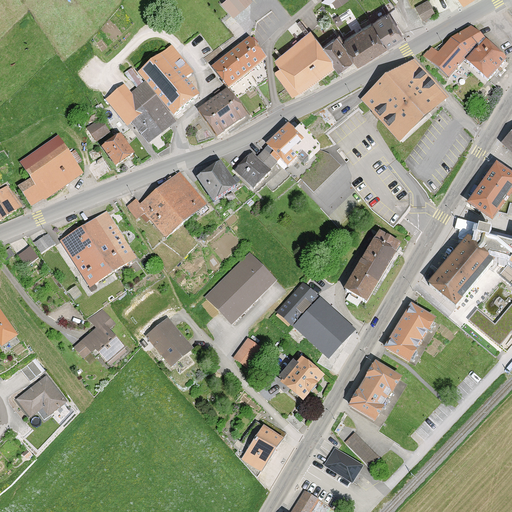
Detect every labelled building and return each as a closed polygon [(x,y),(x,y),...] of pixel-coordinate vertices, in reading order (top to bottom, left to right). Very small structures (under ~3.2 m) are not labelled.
[(227,0),(237,11),(249,0),(227,0)] [(427,0),(415,7),(423,21),(436,14),(427,0)] [(389,11),(372,21),(386,46),(403,35),(389,11)] [(372,21),(342,40),(354,59),(358,63),(386,46),(372,21)] [(431,48),(423,58),(449,81),(464,62),(484,40),(470,28),(449,39),(439,52),(431,48)] [(279,67),(273,72),(292,97),(299,92),(300,93),(335,67),(333,64),(333,58),(324,45),(311,30),(273,59),(279,67)] [(337,35),(324,45),(333,58),(333,64),(335,67),(338,71),(354,59),(342,40),(337,35)] [(245,36),(208,67),(228,88),(265,59),(245,36)] [(464,62),(486,82),(505,60),(484,40),(464,62)] [(193,75),(174,47),(136,72),(144,85),(128,95),(138,109),(156,96),(171,117),(197,100),(185,81),(193,75)] [(360,101),(397,144),(446,100),(413,61),(360,101)] [(138,109),(128,95),(123,87),(104,101),(123,127),(132,121),(149,144),(177,124),(171,117),(156,96),(138,109)] [(228,88),(195,110),(216,140),(248,118),(228,88)] [(109,132),(98,120),(86,130),(97,142),(109,132)] [(288,129),(268,147),(298,179),(300,177),(314,192),(341,168),(330,156),(320,151),(301,131),(295,137),(288,129)] [(511,132),(501,145),(511,154),(511,132)] [(133,156),(119,135),(100,147),(114,168),(133,156)] [(82,175),(58,138),(18,163),(29,180),(17,188),(29,208),(82,175)] [(250,152),(233,168),(254,190),(281,164),(267,149),(257,158),(250,152)] [(217,162),(195,177),(213,203),(235,188),(217,162)] [(511,192),(511,176),(494,164),(466,205),(492,222),(511,192)] [(135,199),(124,207),(136,222),(146,213),(167,239),(207,206),(181,174),(141,206),(135,199)] [(9,187),(0,193),(0,220),(22,208),(9,187)] [(107,213),(60,243),(88,288),(136,258),(107,213)] [(511,249),(490,244),(492,235),(478,231),(476,241),(477,241),(475,248),(491,262),(508,267),(506,270),(511,275),(511,249)] [(365,306),(401,250),(375,234),(339,289),(365,306)] [(475,248),(467,242),(427,290),(456,314),(496,266),(491,262),(475,248)] [(249,259),(205,302),(229,327),(274,284),(249,259)] [(477,310),(468,321),(500,348),(511,333),(511,275),(506,270),(499,278),(511,288),(511,304),(495,325),(477,310)] [(319,299),(302,284),(275,313),(292,328),(319,299)] [(292,328),(327,361),(355,332),(319,299),(292,328)] [(435,320),(410,305),(385,349),(409,363),(435,320)] [(96,330),(74,348),(84,361),(96,351),(107,364),(124,350),(108,331),(115,325),(103,310),(89,321),(96,330)] [(0,313),(0,338),(5,345),(17,335),(0,313)] [(168,319),(145,337),(170,368),(192,350),(168,319)] [(302,402),(324,376),(302,357),(279,383),(302,402)] [(401,380),(373,363),(346,407),(374,424),(401,380)] [(46,379),(20,399),(35,418),(43,411),(50,420),(67,407),(46,379)] [(282,440),(264,427),(240,461),(259,474),(282,440)] [(380,459),(354,434),(345,444),(370,469),(380,459)] [(363,467),(334,451),(324,468),(353,484),(363,467)] [(311,511),(318,500),(303,491),(290,511),(311,511)]
